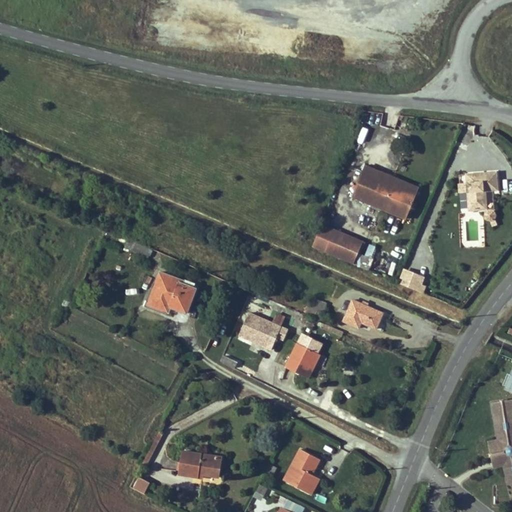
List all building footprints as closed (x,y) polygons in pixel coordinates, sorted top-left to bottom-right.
[(456,140),(453,148),(466,152),(468,145),(456,140)] [(365,166),(352,196),(406,219),(416,195),(407,192),(406,189),(405,186),(404,185),(402,184),(399,182),(397,182),(395,182),(392,183),(391,185),(372,177),(375,170),(365,166)] [(407,192),(416,195),(419,188),(375,170),(372,177),(391,185),(392,183),(395,182),(397,182),(399,182),(402,184),(404,185),(405,186),(406,189),(407,192)] [(499,175),(469,176),(470,211),(488,211),(487,192),(499,192),(499,175)] [(125,246),(137,251),(140,243),(128,238),(125,246)] [(332,238),(323,259),(351,271),(356,260),(360,250),(332,238)] [(140,243),(137,251),(149,256),(152,249),(140,243)] [(369,244),(365,257),(372,259),(376,247),(369,244)] [(370,266),(356,260),(351,271),(366,277),(370,266)] [(163,304),(170,307),(186,313),(196,289),(180,283),(181,280),(160,272),(155,285),(158,286),(151,306),(161,310),(163,304)] [(425,282),(406,274),(400,287),(420,295),(422,289),(425,282)] [(155,285),(147,304),(151,306),(158,286),(155,285)] [(306,315),(320,321),(327,304),(313,298),(306,315)] [(246,308),(268,316),(272,306),(250,299),(246,308)] [(382,313),(367,306),(362,304),(353,300),(343,321),(358,328),(361,322),(376,328),(382,313)] [(170,307),(163,304),(161,310),(167,312),(170,307)] [(248,313),(238,336),(270,350),(276,338),(283,341),(288,331),(248,313)] [(301,322),(304,316),(298,314),(295,319),(301,322)] [(315,321),(304,316),(301,322),(312,327),(315,321)] [(312,366),(310,365),(316,353),(298,344),(286,367),(306,377),(312,366)] [(320,355),(316,353),(310,365),(312,366),(306,377),(308,378),(320,355)] [(224,357),(222,362),(234,368),(237,363),(224,357)] [(511,393),(511,367),(502,390),(511,393)] [(511,401),(494,405),(501,441),(496,442),(497,449),(494,454),(494,458),(499,461),(500,468),(505,467),(511,498),(511,497),(511,401)] [(319,459),(301,449),(284,479),(310,494),(319,478),(311,474),(319,459)] [(182,451),(179,474),(198,478),(198,474),(204,475),(219,477),(223,458),(182,451)] [(132,489),(144,495),(150,484),(138,478),(132,489)] [(194,482),(186,481),(185,489),(193,490),(194,482)] [(304,511),(305,510),(285,500),(282,507),(291,511),(304,511)]
